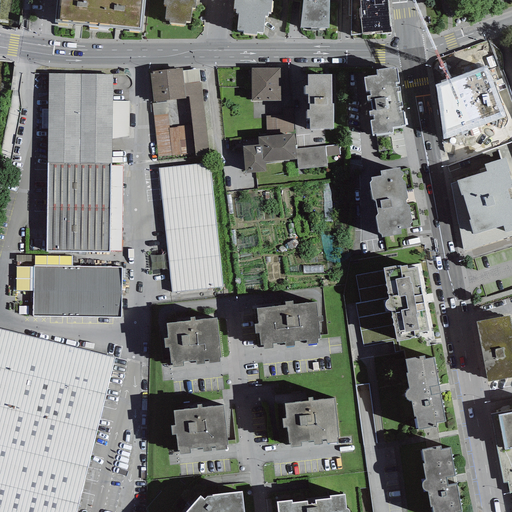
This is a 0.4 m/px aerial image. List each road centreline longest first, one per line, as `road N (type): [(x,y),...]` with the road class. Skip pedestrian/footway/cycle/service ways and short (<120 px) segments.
road 1 (secondary): [(492,511),(410,52)]
road 2 (tertiary): [(0,42),(76,53),(219,53)]
road 3 (residential): [(259,511),(231,307)]
road 4 (tertiary): [(219,53),(410,52)]
